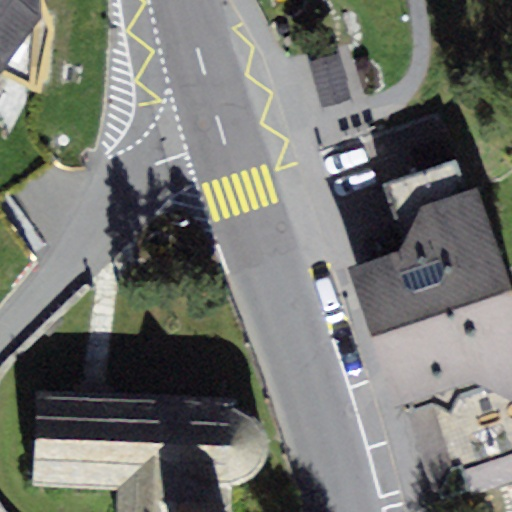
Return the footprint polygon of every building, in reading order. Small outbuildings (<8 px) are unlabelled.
[(0,0),(0,58),(40,75),(54,13),(49,0),(0,0)] [(351,96),(339,51),(310,59),(322,104),(351,96)] [(444,237),(394,260),(434,402),(511,385),(511,184),(511,183),(455,199),(444,237)] [(33,490),(221,493),(231,490),(250,478),(261,462),(266,440),(258,412),(239,394),(222,386),(34,383),(33,490)] [(511,385),(435,405),(465,497),(511,480),(511,385)] [(217,511),(218,495),(162,494),(161,511),(217,511)]
